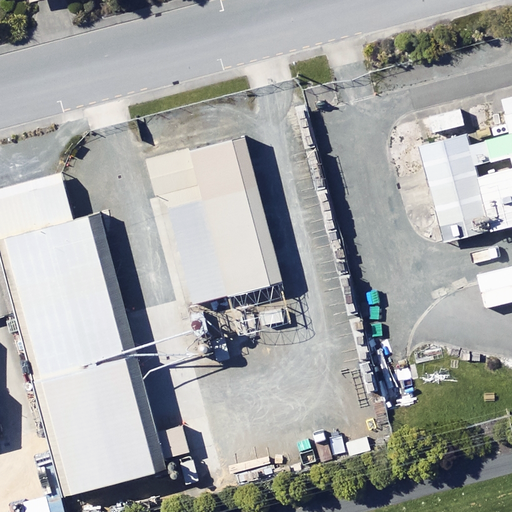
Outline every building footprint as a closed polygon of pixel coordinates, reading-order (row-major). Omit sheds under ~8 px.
[(1,0),(7,20),(82,0),(1,0)] [(511,138),(484,145),(493,181),(484,183),(500,242),(511,238),(511,138)] [(492,243),(467,151),(418,164),(443,256),(492,243)] [(279,294),(242,156),(195,168),(232,306),(279,294)] [(164,475),(97,221),(10,244),(76,498),(164,475)]
